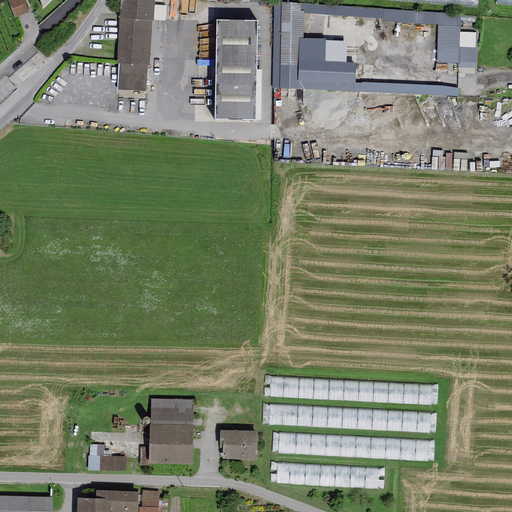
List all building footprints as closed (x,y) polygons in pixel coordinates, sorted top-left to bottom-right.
[(27,0),(10,0),(17,17),(32,11),(27,0)] [(35,0),(41,15),(58,0),(35,0)] [(154,2),(121,0),(117,66),(119,66),(117,90),(144,92),(145,67),(149,67),(151,23),(153,24),(154,2)] [(300,3),(274,3),(273,88),(299,89),(300,41),(300,3)] [(478,67),(479,31),(463,31),(463,13),(424,12),(424,23),(441,24),(440,62),(460,62),(460,67),(478,67)] [(263,22),(221,22),(221,120),(263,120),(263,22)] [(300,41),(299,89),(346,89),(347,41),(300,41)] [(266,394),(434,403),(435,386),(267,377),(266,394)] [(200,404),(154,404),(153,463),(199,463),(200,404)] [(433,411),(265,404),(265,424),(432,430),(433,411)] [(256,461),(257,433),(220,432),(220,449),(223,449),(223,461),(256,461)] [(436,439),(275,433),(275,453),(435,458),(436,439)] [(106,455),(106,443),(91,443),(91,469),(128,469),(129,455),(106,455)] [(385,486),(386,466),(273,463),(273,483),(385,486)] [(137,511),(138,494),(96,492),(96,501),(77,501),(76,511),(137,511)] [(0,511),(57,511),(58,499),(0,496),(0,511)]
